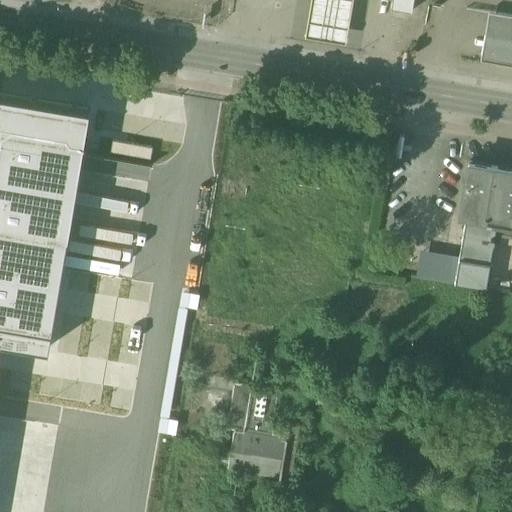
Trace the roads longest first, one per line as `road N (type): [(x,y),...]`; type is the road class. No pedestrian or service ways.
road 1 (unknown): [(263,511),(305,192),(298,182),(0,141)]
road 2 (secondary): [(511,106),(0,18)]
